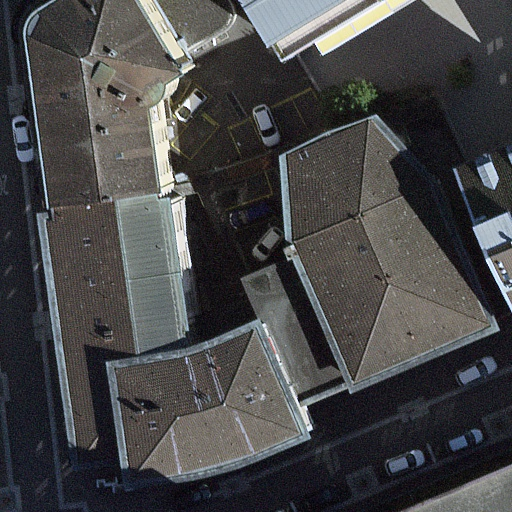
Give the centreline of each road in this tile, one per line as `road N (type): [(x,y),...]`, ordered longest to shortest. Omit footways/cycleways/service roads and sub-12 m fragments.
road 1 (residential): [(0,109),(36,467)]
road 2 (residential): [(227,511),(511,388)]
